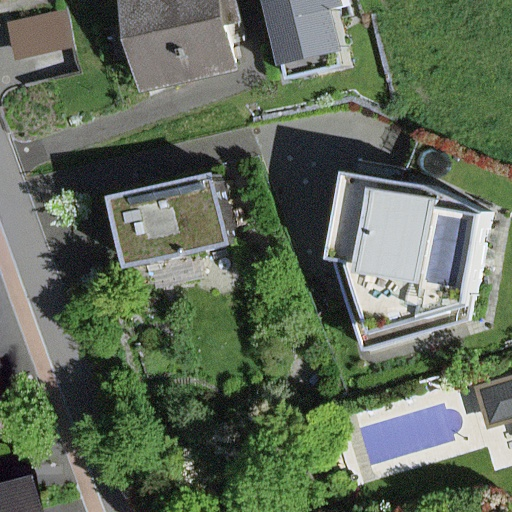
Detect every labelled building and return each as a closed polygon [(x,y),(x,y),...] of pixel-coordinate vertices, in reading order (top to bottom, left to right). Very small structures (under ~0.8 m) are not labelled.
[(260,59),(248,0),(141,0),(158,80),(260,59)] [(379,61),(365,0),(290,0),(307,76),(379,61)] [(28,49),(80,36),(72,4),(20,17),(28,49)] [(466,185),(371,164),(351,254),(445,276),(466,185)] [(243,173),(144,200),(162,263),(261,236),(243,173)] [(511,376),(490,382),(503,430),(511,427),(511,376)] [(0,483),(0,511),(43,511),(34,475),(0,483)]
